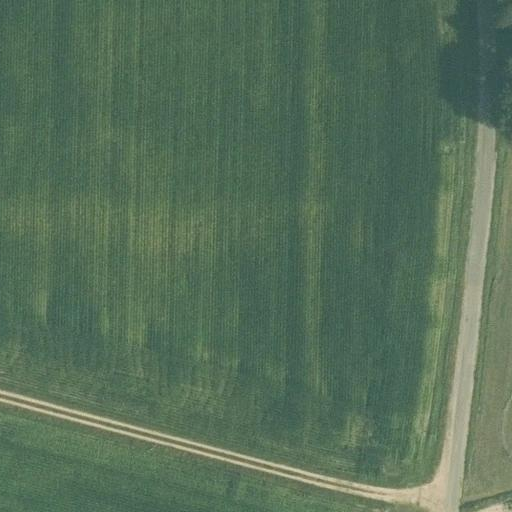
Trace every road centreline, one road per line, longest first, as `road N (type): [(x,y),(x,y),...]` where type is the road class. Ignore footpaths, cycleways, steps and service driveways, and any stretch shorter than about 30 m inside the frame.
road 1 (unclassified): [(481,0),(477,281),(451,511)]
road 2 (track): [(431,511),(0,401)]
